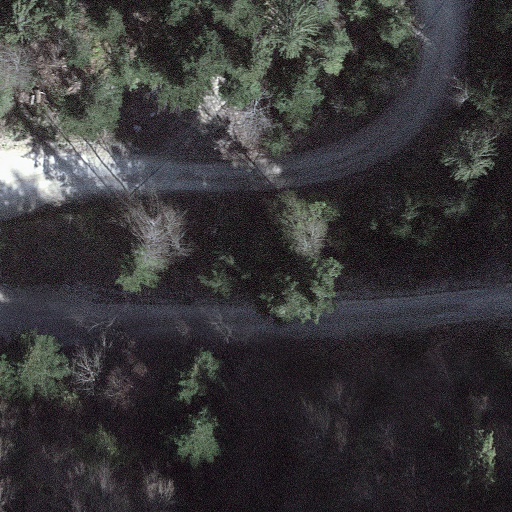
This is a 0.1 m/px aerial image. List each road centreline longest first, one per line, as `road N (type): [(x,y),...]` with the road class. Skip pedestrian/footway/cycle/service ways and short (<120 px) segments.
road 1 (track): [(0,194),(269,175),(374,150),(427,94),(444,24),(440,0)]
road 2 (track): [(511,298),(228,323),(0,320)]
